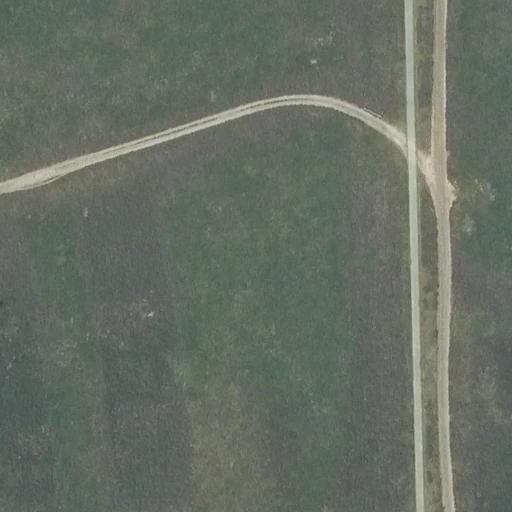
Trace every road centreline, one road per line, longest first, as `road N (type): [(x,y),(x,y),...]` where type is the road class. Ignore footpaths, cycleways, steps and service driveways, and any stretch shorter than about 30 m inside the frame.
road 1 (track): [(448,511),(440,0)]
road 2 (track): [(412,153),(361,115),(300,97),(0,191)]
